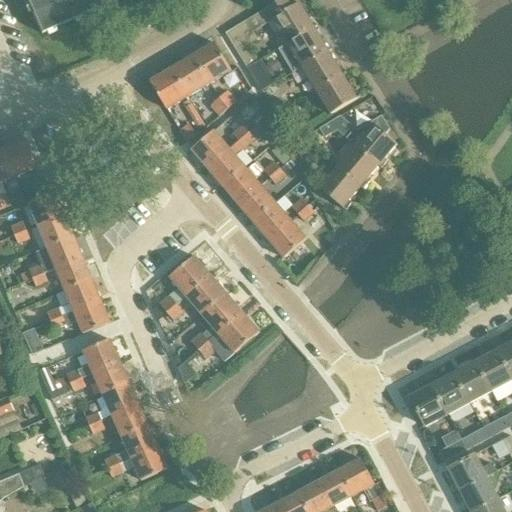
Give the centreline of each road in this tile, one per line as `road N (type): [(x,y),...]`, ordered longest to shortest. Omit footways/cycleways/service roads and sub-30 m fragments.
road 1 (residential): [(168,405),(117,280),(200,205)]
road 2 (residential): [(353,387),(200,205)]
road 3 (residential): [(511,305),(353,387)]
road 4 (residential): [(234,511),(231,490),(240,480),(371,423)]
road 5 (residential): [(200,205),(104,74)]
road 6 (residential): [(104,74),(219,0)]
